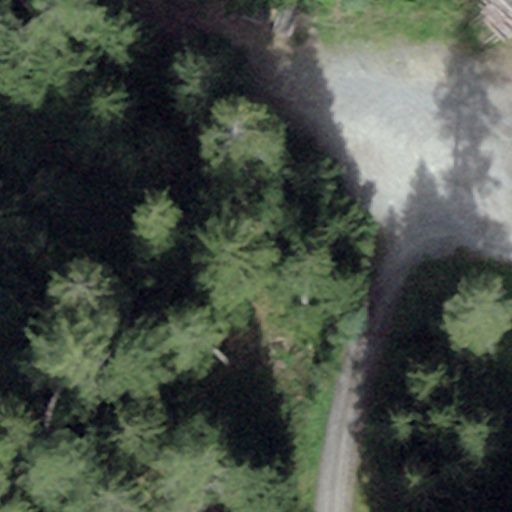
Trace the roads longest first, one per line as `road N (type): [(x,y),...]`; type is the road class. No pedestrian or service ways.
road 1 (track): [(128,0),(188,25),(440,209)]
road 2 (track): [(440,209),(354,391),(326,511)]
